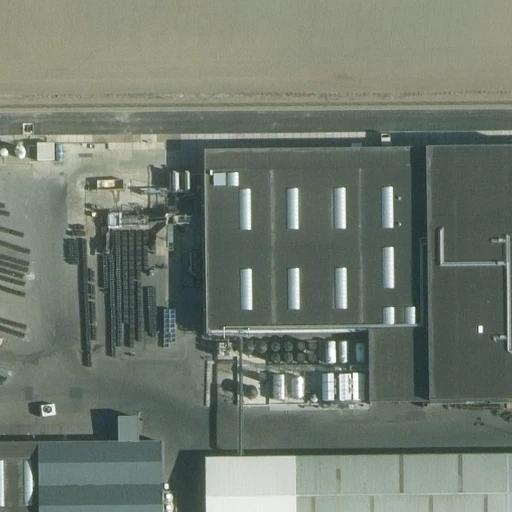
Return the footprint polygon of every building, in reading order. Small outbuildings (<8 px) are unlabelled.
[(53,146),(37,146),(37,162),(54,162),(53,146)] [(427,151),(204,154),(207,337),(369,335),(369,385),(429,384),(429,405),(511,404),(511,150),(427,151)] [(117,205),(89,205),(89,216),(117,215),(117,205)] [(163,511),(165,444),(0,445),(0,511),(163,511)] [(511,511),(511,457),(206,461),(205,511),(511,511)]
